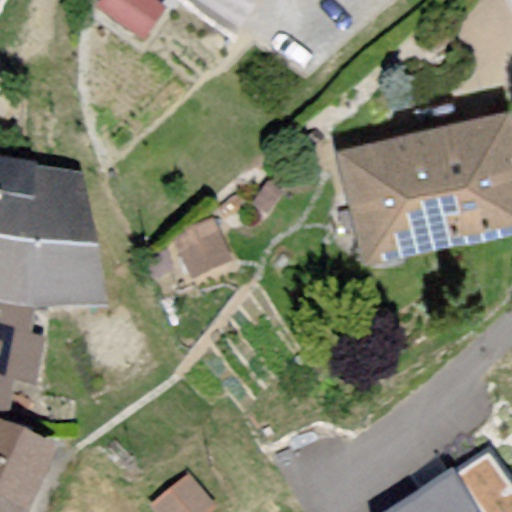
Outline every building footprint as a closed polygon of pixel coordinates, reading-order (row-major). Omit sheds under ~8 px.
[(152,2),(147,0),(84,0),(81,6),(130,36),(152,2)] [(511,194),(494,103),(321,136),(343,249),(511,217),(511,194)] [(0,417),(18,421),(45,305),(108,320),(77,176),(0,165),(0,417)] [(209,222),(162,240),(175,274),(222,256),(209,222)] [(32,511),(58,461),(0,431),(0,511),(32,511)] [(511,511),(511,476),(487,441),(387,511),(511,511)] [(174,469),(134,502),(142,511),(187,511),(201,501),(174,469)]
